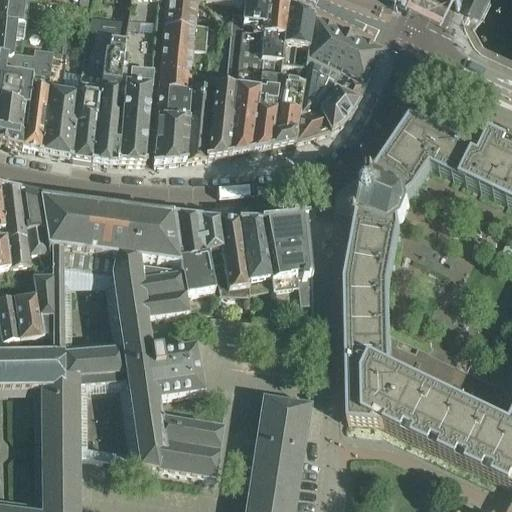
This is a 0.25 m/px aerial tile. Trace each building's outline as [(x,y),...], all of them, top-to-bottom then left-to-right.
[(3,0),(1,23),(24,26),(27,0),(3,0)] [(166,0),(165,18),(194,22),(196,3),(196,0),(166,0)] [(196,0),(196,3),(244,10),(244,0),(196,0)] [(242,20),(242,25),(241,38),(262,40),(265,0),(244,0),(244,10),(243,20),(242,20)] [(287,10),(267,0),(265,0),(262,40),(260,64),(261,65),(273,66),(280,67),(282,51),(287,10)] [(469,16),(468,19),(478,24),(481,17),(488,3),(482,0),(476,0),(471,12),(469,16)] [(287,10),(282,51),(308,54),(313,22),(287,10)] [(165,18),(164,26),(162,51),(192,54),(204,56),(206,30),(193,29),(194,22),(165,18)] [(82,76),(69,162),(92,166),(100,97),(117,99),(117,95),(123,96),(124,89),(128,58),(122,57),(125,30),(126,26),(90,22),(82,76)] [(308,54),(306,64),(331,76),(364,92),(382,55),(349,39),(313,22),(308,54)] [(19,60),(24,26),(1,23),(0,28),(0,148),(20,153),(30,81),(49,85),(53,54),(52,58),(34,55),(33,62),(19,60)] [(231,24),(230,37),(241,38),(242,25),(231,24)] [(139,25),(138,35),(153,36),(153,26),(139,25)] [(230,37),(228,57),(239,58),(241,38),(230,37)] [(236,82),(236,84),(229,160),(250,157),(261,65),(260,64),(262,40),(241,38),(239,58),(236,82)] [(162,51),(158,92),(188,95),(192,54),(162,51)] [(47,92),(38,156),(69,162),(82,76),(64,73),(66,56),(53,54),(49,85),(48,88),(47,92)] [(228,57),(225,83),(229,83),(236,84),(236,82),(239,58),(228,57)] [(306,64),(305,74),(302,89),(293,149),(328,137),(328,138),(341,130),(350,120),(364,92),(331,76),(306,64)] [(269,153),(278,85),(278,82),(270,81),(273,66),(261,65),(250,157),(269,153)] [(123,96),(119,135),(116,169),(143,170),(143,168),(151,75),(131,73),(129,89),(124,89),(123,96)] [(38,156),(47,92),(48,88),(49,85),(30,81),(20,153),(38,156)] [(229,160),(236,84),(229,83),(228,92),(214,91),(213,94),(210,123),(206,164),(229,160)] [(293,149),(302,89),(278,85),(269,153),(293,149)] [(182,167),(186,121),(188,95),(158,92),(156,111),(156,122),(152,168),(152,170),(182,167)] [(213,94),(190,92),(190,95),(188,95),(186,121),(210,123),(213,94)] [(116,169),(119,135),(123,96),(117,95),(117,99),(100,97),(92,166),(110,169),(116,169)] [(184,167),(206,164),(210,123),(186,121),(182,167),(184,167)] [(354,243),(346,288),(348,413),(348,425),(348,428),(352,429),(385,431),(511,492),(511,149),(491,140),(487,148),(482,157),(474,153),(468,151),(441,138),(433,134),(412,124),(376,177),(404,190),(408,206),(417,194),(431,172),(511,210),(511,427),(511,430),(482,417),(391,373),(389,292),(399,238),(401,223),(388,233),(358,221),(354,243)] [(19,199),(0,195),(0,211),(8,275),(29,273),(19,199)] [(48,258),(46,249),(39,204),(19,199),(29,273),(32,272),(33,278),(52,275),(52,259),(48,258)] [(59,361),(50,358),(0,359),(0,396),(40,395),(40,417),(76,417),(76,391),(119,388),(124,417),(132,472),(214,486),(221,434),(160,424),(157,406),(203,397),(195,351),(151,359),(150,352),(145,320),(185,314),(178,275),(143,270),(144,261),(177,266),(170,221),(144,218),(91,211),(91,210),(77,209),(39,204),(46,249),(64,252),(115,261),(110,280),(109,285),(123,360),(59,361)] [(8,275),(0,211),(0,284),(5,284),(4,276),(8,275)] [(178,275),(185,314),(193,314),(190,300),(212,297),(213,295),(208,272),(198,224),(170,220),(170,221),(177,266),(178,275)] [(262,227),(270,284),(272,296),(273,296),(274,297),(275,298),(276,298),(277,298),(279,298),(280,298),(281,298),(283,298),(284,298),(285,298),(286,297),(287,296),(288,296),(289,295),(290,294),(291,293),(299,292),(300,309),(311,309),(311,299),(311,282),(308,254),(305,223),(262,227)] [(208,272),(222,269),(216,225),(198,224),(208,272)] [(223,276),(214,278),(217,297),(226,295),(248,292),(248,289),(238,226),(216,225),(222,269),(223,276)] [(238,226),(248,289),(270,284),(262,227),(238,226)] [(109,285),(110,280),(63,274),(64,252),(46,249),(48,258),(52,259),(52,275),(33,278),(35,300),(40,340),(52,339),(52,341),(49,342),(50,358),(59,361),(62,288),(109,285)] [(35,300),(12,302),(17,345),(41,343),(40,340),(35,300)] [(0,346),(17,345),(12,302),(0,303),(0,346)] [(209,322),(207,344),(279,353),(281,330),(209,322)] [(281,330),(279,353),(299,355),(301,332),(281,330)] [(294,511),(310,409),(307,409),(261,402),(243,511),(294,511)] [(77,511),(78,462),(76,417),(40,417),(40,511),(77,511)]
